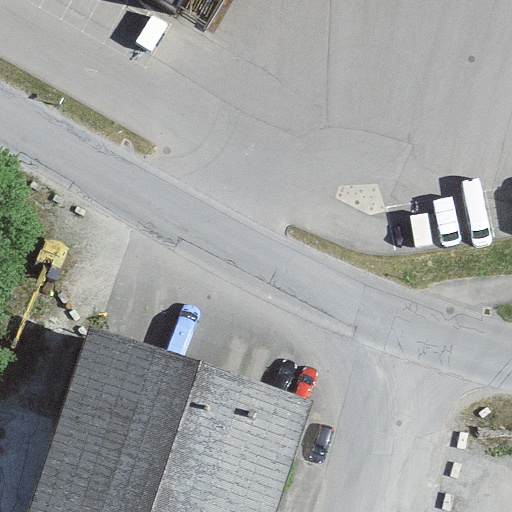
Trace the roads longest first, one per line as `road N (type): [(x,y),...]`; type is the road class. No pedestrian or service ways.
road 1 (tertiary): [(0,117),(194,228),(398,322)]
road 2 (unclassified): [(398,322),(337,511)]
